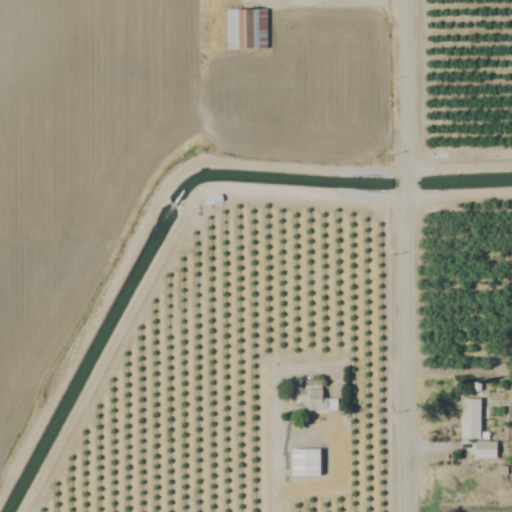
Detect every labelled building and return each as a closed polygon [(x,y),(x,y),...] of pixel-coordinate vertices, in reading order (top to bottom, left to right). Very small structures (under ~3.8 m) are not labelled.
[(266,49),(266,10),(225,10),(225,49),(266,49)] [(452,71),(469,71),(469,33),(452,33),(452,71)] [(297,390),(297,412),(326,412),(326,390),(297,390)] [(480,399),(461,399),(461,440),(480,440),(480,399)] [(495,459),(495,443),(475,443),(475,459),(495,459)] [(319,450),(291,450),(291,477),(319,477),(319,450)]
